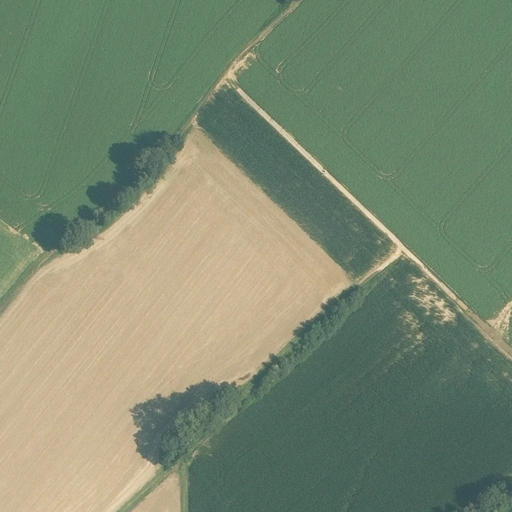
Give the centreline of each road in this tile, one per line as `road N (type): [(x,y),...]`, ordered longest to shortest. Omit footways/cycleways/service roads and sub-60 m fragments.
road 1 (track): [(511,354),(228,75)]
road 2 (track): [(186,453),(337,303),(402,251)]
road 3 (track): [(122,511),(186,453),(192,511)]
